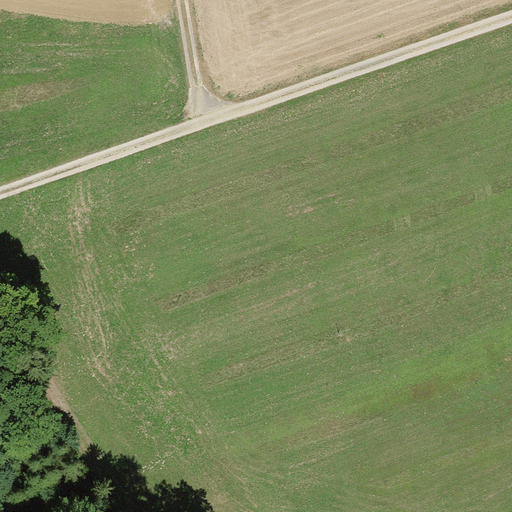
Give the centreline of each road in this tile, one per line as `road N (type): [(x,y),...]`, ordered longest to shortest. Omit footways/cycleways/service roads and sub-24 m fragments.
road 1 (track): [(511,18),(0,193)]
road 2 (track): [(0,333),(115,511)]
road 3 (track): [(209,122),(182,0)]
